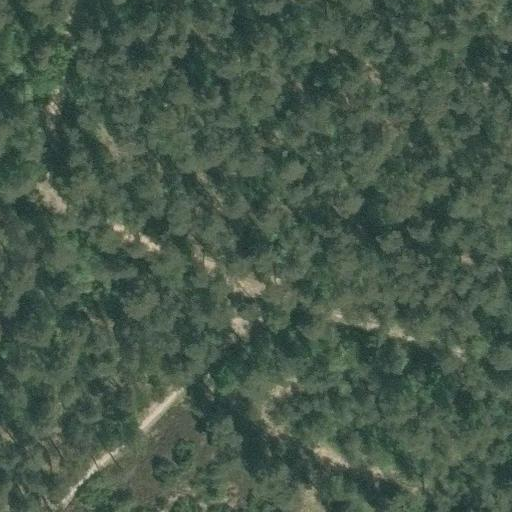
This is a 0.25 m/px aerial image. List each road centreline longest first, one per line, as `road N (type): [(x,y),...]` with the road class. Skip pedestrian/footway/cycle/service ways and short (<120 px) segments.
road 1 (track): [(78,0),(36,159),(52,205),(443,329),(511,318)]
road 2 (track): [(33,511),(267,274)]
